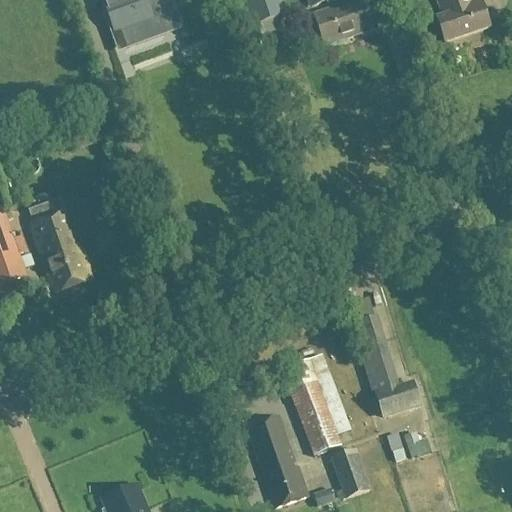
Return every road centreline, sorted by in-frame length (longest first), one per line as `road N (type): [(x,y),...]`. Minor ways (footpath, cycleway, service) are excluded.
road 1 (unclassified): [(189,323),(511,186)]
road 2 (unclassified): [(189,323),(79,0)]
road 3 (unclassified): [(0,404),(189,323)]
